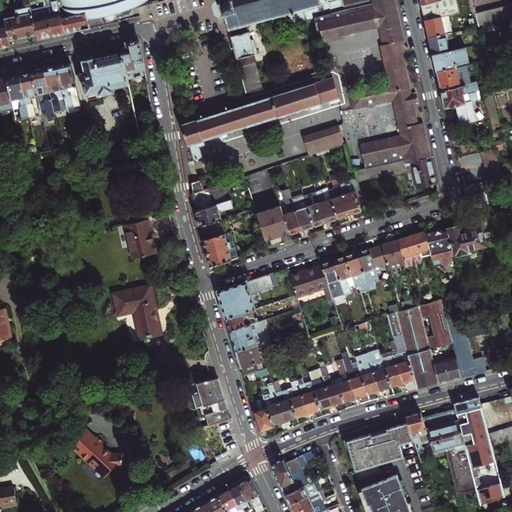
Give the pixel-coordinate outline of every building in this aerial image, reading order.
[(42,0),(45,7),(51,36),(65,33),(62,20),(61,18),(57,0),(51,1),(50,0),(42,0)] [(57,0),(61,18),(62,20),(65,33),(78,30),(91,27),(114,22),(120,21),(119,16),(129,13),(133,8),(157,2),(164,0),(57,0)] [(221,0),(218,1),(222,17),(226,16),(228,27),(227,27),(228,30),(229,30),(230,30),(230,29),(239,26),(239,28),(240,27),(240,26),(246,24),(251,23),(252,24),(253,24),(253,23),(262,20),(262,22),(263,21),(263,20),(272,18),(272,19),(274,18),(273,17),(282,15),(283,16),(284,16),(284,14),(286,14),(289,24),(304,20),(314,17),(345,9),(341,0),(221,0)] [(372,0),(373,2),(345,9),(314,17),(319,40),(322,39),(323,42),(342,38),(342,35),(378,27),(383,45),(399,41),(404,40),(395,0),(372,0)] [(341,0),(345,9),(373,2),(372,0),(341,0)] [(438,0),(422,4),(425,20),(441,17),(449,15),(459,13),(456,0),(438,0)] [(484,25),(487,24),(494,23),(495,22),(511,18),(511,3),(476,13),(480,26),(484,25)] [(17,16),(4,18),(10,41),(36,34),(31,10),(30,6),(29,6),(27,5),(22,6),(20,8),(15,9),(17,16)] [(31,10),(36,34),(38,39),(51,36),(45,7),(31,10)] [(0,47),(11,45),(10,41),(4,18),(2,9),(0,9),(0,47)] [(449,15),(441,17),(445,34),(453,32),(449,15)] [(445,34),(441,17),(425,20),(429,37),(445,34)] [(487,24),(484,25),(485,32),(495,30),(494,23),(487,24)] [(229,30),(231,36),(248,32),(246,24),(240,26),(240,27),(239,28),(239,26),(230,29),(230,30),(229,30)] [(237,59),(254,54),(257,54),(254,40),(251,40),(249,32),(248,32),(231,36),(237,59)] [(454,37),(453,32),(445,34),(429,37),(433,54),(449,50),(446,39),(454,37)] [(126,74),(145,70),(141,43),(137,40),(129,41),(127,46),(127,47),(128,50),(121,52),(122,53),(126,74)] [(380,45),(387,76),(406,72),(399,41),(383,45),(380,45)] [(449,50),(433,54),(437,71),(468,64),(470,64),(466,47),(449,50)] [(87,92),(99,90),(100,94),(114,91),(113,87),(128,83),(126,74),(122,53),(97,58),(97,57),(82,60),(85,71),(87,79),(83,79),(86,93),(87,92)] [(239,67),(256,62),(254,54),(237,59),(239,67)] [(239,67),(242,80),(246,93),(263,88),(256,62),(239,67)] [(58,66),(68,108),(80,105),(70,63),(58,66)] [(473,82),(468,64),(437,71),(441,91),(473,82)] [(45,69),(54,111),(68,108),(58,66),(45,69)] [(45,69),(33,72),(42,114),(48,112),(49,118),(55,116),(54,111),(45,69)] [(20,74),(29,117),(42,114),(33,72),(20,74)] [(365,168),(404,159),(405,163),(431,157),(423,122),(418,123),(416,113),(412,114),(406,88),(410,87),(406,72),(387,76),(388,81),(349,90),(354,109),(368,106),(368,107),(376,105),(375,104),(393,100),(401,135),(360,144),(365,168)] [(20,74),(7,77),(14,109),(16,119),(29,117),(20,74)] [(14,109),(7,77),(0,78),(0,106),(1,112),(14,109)] [(339,98),(338,95),(332,77),(318,81),(248,103),(208,116),(215,137),(339,98)] [(473,82),(441,91),(445,108),(457,105),(462,124),(475,121),(470,102),(477,101),(482,99),(476,81),(473,82)] [(412,96),(410,87),(406,88),(412,114),(416,113),(413,104),(418,103),(417,95),(412,96)] [(87,92),(88,98),(100,96),(100,94),(99,90),(87,92)] [(181,124),(188,145),(189,145),(194,160),(202,157),(199,146),(204,145),(203,140),(215,137),(208,116),(181,124)] [(303,136),(309,155),(316,153),(345,144),(339,125),(303,136)] [(88,141),(76,144),(73,144),(76,157),(91,154),(88,141)] [(481,152),(483,159),(485,166),(491,188),(505,183),(495,148),(481,152)] [(418,188),(437,184),(431,157),(405,163),(404,159),(365,168),(355,170),(357,178),(358,181),(407,170),(408,172),(414,171),(418,188)] [(334,188),(328,190),(337,217),(349,213),(350,213),(347,203),(345,204),(342,195),(343,195),(339,184),(338,178),(332,180),(334,188)] [(342,195),(345,204),(347,203),(350,213),(361,209),(358,199),(362,198),(358,181),(357,178),(339,184),(343,195),(342,195)] [(191,183),(193,193),(204,189),(200,179),(191,183)] [(316,191),(321,189),(319,182),(313,184),(316,191)] [(463,186),(466,196),(484,190),(482,182),(463,186)] [(196,211),(229,200),(224,183),(204,189),(193,193),(196,211)] [(337,217),(328,190),(328,187),(321,189),(316,191),(319,203),(318,203),(321,212),(323,211),(326,221),(337,217)] [(290,212),(284,214),(290,233),(301,229),(302,228),(299,219),(297,220),(295,211),(296,210),(292,199),(289,189),(282,191),(290,212)] [(468,209),(488,204),(484,190),(466,196),(468,209)] [(316,191),(304,195),(313,225),(325,221),(326,221),(323,211),(321,212),(318,203),(319,203),(316,191)] [(295,211),(297,220),(299,219),(302,228),(313,225),(304,195),(292,199),(296,210),(295,211)] [(220,219),(226,217),(224,210),(233,207),(231,199),(229,200),(196,211),(200,226),(220,219)] [(257,213),(265,240),(290,233),(284,214),(281,205),(257,213)] [(455,254),(457,253),(475,249),(486,246),(484,237),(492,235),(490,230),(489,223),(488,220),(485,220),(484,215),(473,218),(475,228),(460,232),(459,227),(456,227),(455,226),(451,227),(451,229),(448,230),(455,254)] [(125,225),(133,259),(157,253),(149,219),(125,225)] [(211,266),(238,257),(233,240),(227,242),(225,234),(220,219),(200,226),(204,240),(211,266)] [(455,254),(448,230),(444,231),(437,227),(435,230),(425,233),(431,255),(434,266),(442,264),(447,266),(455,254)] [(231,232),(225,234),(227,242),(233,240),(231,232)] [(422,257),(431,255),(425,233),(425,232),(398,239),(405,263),(405,265),(406,267),(419,263),(422,257)] [(405,263),(398,239),(381,244),(382,245),(383,250),(386,264),(388,269),(405,265),(405,263)] [(375,247),(357,253),(356,253),(359,262),(361,262),(364,271),(364,272),(370,290),(376,288),(374,280),(379,279),(376,268),(386,264),(383,250),(376,252),(375,247)] [(459,258),(477,254),(475,249),(457,253),(459,258)] [(361,262),(359,262),(356,253),(345,256),(354,283),(355,286),(361,284),(363,292),(370,290),(364,272),(364,271),(361,262)] [(333,261),(336,270),(338,269),(341,279),(340,279),(345,295),(352,293),(350,287),(349,285),(354,283),(345,256),(333,261)] [(340,279),(341,279),(338,269),(336,270),(333,261),(322,264),(328,283),(333,281),(338,292),(340,299),(346,297),(345,295),(340,279)] [(328,283),(322,264),(290,275),(296,295),(297,298),(325,289),(329,287),(328,283)] [(250,294),(273,286),(271,280),(269,274),(219,290),(218,291),(226,318),(252,310),(255,309),(250,294)] [(333,281),(328,283),(329,287),(332,294),(338,292),(333,281)] [(162,336),(163,335),(159,317),(158,318),(151,286),(115,294),(120,315),(135,311),(139,328),(138,328),(140,338),(149,336),(149,337),(161,334),(162,336)] [(332,294),(329,287),(325,289),(330,303),(334,301),(332,294)] [(300,307),(297,298),(296,295),(290,297),(294,309),(300,307)] [(442,298),(419,305),(422,317),(428,315),(433,335),(427,336),(432,355),(439,383),(450,380),(440,344),(452,341),(452,340),(448,324),(446,316),(442,298)] [(390,312),(398,310),(396,304),(389,306),(390,312)] [(393,336),(401,334),(414,379),(416,389),(439,383),(432,355),(427,336),(422,317),(419,305),(411,307),(403,309),(398,310),(390,312),(386,313),(393,336)] [(0,338),(11,336),(8,324),(6,324),(4,319),(7,318),(4,308),(0,309),(0,338)] [(254,317),(252,310),(226,318),(230,330),(259,321),(257,316),(254,317)] [(448,324),(458,322),(456,313),(446,316),(448,324)] [(463,321),(467,337),(488,332),(484,316),(463,321)] [(335,317),(329,319),(331,326),(337,324),(335,317)] [(257,344),(271,339),(265,319),(259,321),(230,330),(236,351),(257,344)] [(462,377),(485,371),(484,364),(481,365),(479,359),(477,358),(473,359),(467,337),(463,321),(458,322),(448,324),(452,340),(452,341),(455,351),(456,355),(462,377)] [(395,353),(403,382),(409,380),(409,381),(414,379),(401,334),(393,336),(394,340),(397,353),(395,353)] [(393,354),(382,357),(391,386),(403,382),(395,353),(397,353),(394,340),(389,341),(392,350),(393,354)] [(440,344),(450,380),(462,377),(456,355),(452,356),(451,352),(455,351),(452,341),(440,344)] [(262,361),(257,344),(236,351),(243,375),(255,371),(258,370),(256,363),(262,361)] [(379,349),(374,351),(376,359),(382,357),(381,354),(379,349)] [(348,379),(351,389),(353,388),(356,398),(368,394),(362,375),(357,362),(352,363),(348,351),(342,353),(343,358),(344,361),(350,379),(348,379)] [(372,372),(375,381),(377,380),(380,390),(391,386),(382,357),(376,359),(374,351),(367,353),(373,371),(372,372)] [(357,362),(362,375),(368,394),(380,390),(377,380),(375,381),(372,372),(373,371),(367,353),(361,355),(361,356),(356,358),(357,362)] [(344,381),(338,383),(344,402),(356,398),(353,388),(351,389),(348,379),(350,379),(344,361),(338,363),(342,378),(344,381)] [(344,402),(338,383),(333,385),(331,381),(326,366),(320,368),(322,376),(326,387),(325,387),(328,397),(330,396),(333,405),(344,402)] [(267,367),(258,370),(255,371),(257,376),(269,372),(267,367)] [(322,376),(320,368),(308,371),(311,380),(322,376)] [(311,380),(311,381),(320,409),(332,406),(333,405),(330,396),(328,397),(325,387),(326,387),(322,376),(311,380)] [(231,418),(219,378),(198,383),(205,406),(212,404),(218,402),(220,411),(214,412),(205,415),(208,425),(231,418)] [(301,395),(304,404),(306,404),(309,413),(320,409),(311,381),(304,383),(302,378),(297,380),(302,394),(301,395)] [(306,404),(304,404),(301,395),(302,394),(297,380),(294,381),(293,379),(290,380),(292,387),(287,389),(296,417),(309,413),(306,404)] [(296,417),(287,389),(282,390),(278,380),(272,382),(279,402),(277,403),(280,412),(282,411),(285,421),(296,417)] [(267,406),(273,425),(285,421),(282,411),(280,412),(277,403),(279,402),(272,382),(267,384),(270,394),(263,396),(264,397),(267,406)] [(479,396),(454,403),(466,448),(471,467),(476,488),(477,491),(480,504),(505,496),(492,446),(488,433),(479,396)] [(252,401),(254,410),(267,406),(264,397),(260,399),(257,400),(256,400),(252,401)] [(212,404),(214,412),(220,411),(218,402),(212,404)] [(420,412),(430,441),(434,452),(453,447),(455,447),(466,491),(476,488),(471,467),(466,448),(454,403),(456,410),(423,418),(421,412),(420,412)] [(273,426),(273,425),(267,406),(254,410),(261,430),(273,426)] [(414,440),(419,454),(424,452),(423,450),(424,447),(422,446),(421,444),(430,441),(420,412),(406,416),(408,422),(414,440)] [(414,440),(408,422),(351,439),(346,441),(349,450),(355,471),(371,511),(412,511),(409,504),(407,498),(402,486),(399,477),(384,481),(379,466),(404,457),(400,445),(414,440)] [(508,427),(501,429),(505,442),(511,441),(508,427)] [(85,428),(66,443),(71,448),(72,447),(80,457),(80,460),(84,465),(86,466),(97,479),(107,471),(116,472),(117,459),(107,458),(106,456),(105,457),(100,451),(101,451),(98,447),(101,445),(95,438),(94,439),(85,428)] [(197,443),(204,439),(198,429),(190,431),(197,443)] [(501,429),(495,431),(499,444),(505,442),(501,429)] [(499,444),(495,431),(488,433),(492,446),(499,444)] [(273,468),(285,494),(309,483),(304,471),(301,466),(321,457),(318,447),(286,462),(284,458),(275,462),(273,468)] [(466,491),(455,447),(453,447),(465,494),(477,491),(476,488),(466,491)] [(309,483),(312,481),(307,470),(304,471),(309,483)] [(254,486),(251,480),(246,479),(239,483),(247,501),(251,499),(256,511),(260,511),(265,510),(254,486)] [(290,504),(318,491),(322,489),(317,479),(312,481),(309,483),(285,494),(290,504)] [(250,507),(247,501),(239,483),(230,489),(242,510),(242,511),(246,511),(247,511),(245,510),(250,507)] [(402,486),(407,498),(411,497),(406,484),(402,486)] [(0,505),(1,506),(2,508),(17,505),(14,486),(0,488),(0,505)] [(238,511),(242,510),(230,489),(218,495),(227,511),(238,511)] [(296,511),(322,500),(318,491),(290,504),(294,511),(296,511)] [(227,511),(218,495),(206,502),(210,511),(212,510),(212,511),(227,511)] [(319,511),(332,507),(328,498),(322,500),(296,511),(319,511)] [(194,509),(195,511),(212,511),(212,510),(210,511),(206,502),(194,509)]
